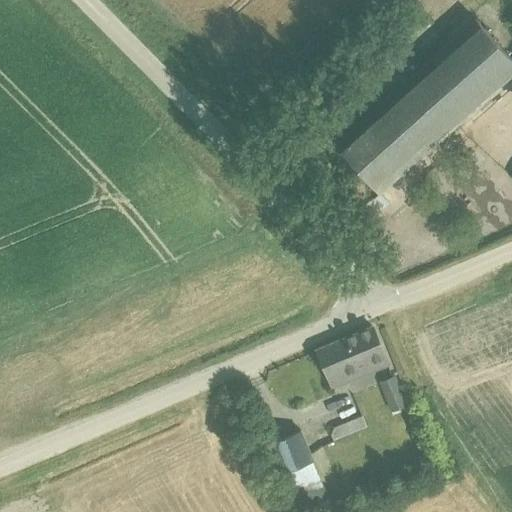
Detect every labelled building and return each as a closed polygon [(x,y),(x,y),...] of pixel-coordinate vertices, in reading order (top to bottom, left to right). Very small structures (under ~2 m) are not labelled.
[(377,192),(511,73),(511,64),(473,21),(334,144),(377,192)] [(242,291),(266,290),(265,275),(241,276),(242,291)] [(378,325),(321,349),(331,372),(373,355),(377,366),(392,360),(378,325)] [(396,407),(410,402),(398,373),(384,378),(396,407)] [(340,439),(372,426),(366,413),(335,426),(340,439)] [(331,496),(304,428),(273,441),(300,509),(331,496)]
